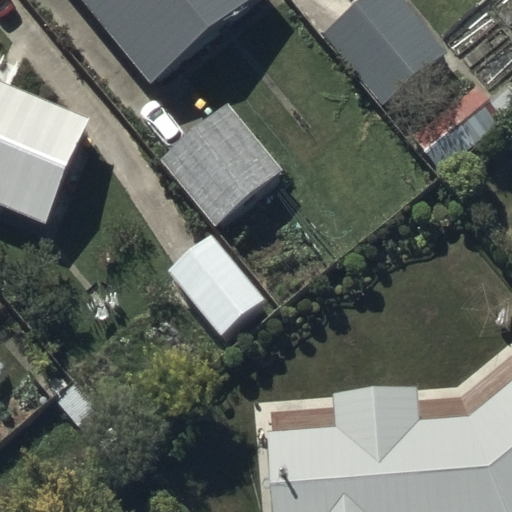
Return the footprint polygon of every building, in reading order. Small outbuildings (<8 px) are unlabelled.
[(273,0),(71,0),(154,100),(275,1),(273,0)] [(390,0),(381,0),(326,47),(387,120),(448,68),(390,0)] [(0,75),(0,221),(45,240),(89,137),(0,99),(0,96),(11,88),(0,75)] [(505,136),(474,95),(409,145),(440,186),(505,136)] [(230,115),(161,170),(215,238),(284,183),(230,115)] [(212,249),(170,286),(223,349),(266,313),(212,249)] [(337,445),(268,449),(274,511),(511,511),(511,403),(471,438),(424,440),(423,408),(336,410),(337,445)]
